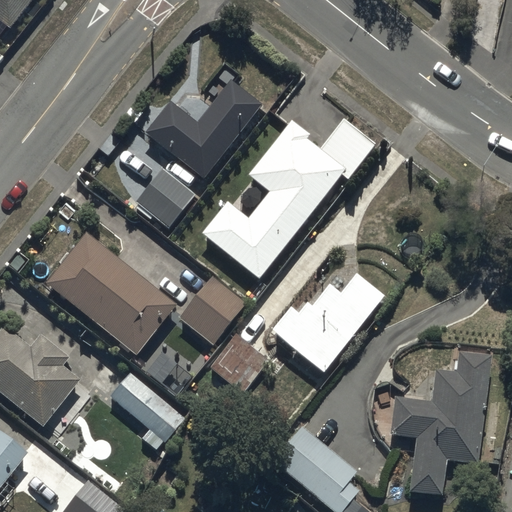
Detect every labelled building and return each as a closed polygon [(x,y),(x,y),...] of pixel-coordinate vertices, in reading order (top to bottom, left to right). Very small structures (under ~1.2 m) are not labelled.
[(0,0),(0,24),(5,29),(29,0),(0,0)] [(169,97),(142,131),(205,182),(267,105),(233,78),(199,121),(169,97)] [(229,203),(204,234),(260,280),(349,172),(354,176),(380,144),(345,116),(318,148),(311,142),(316,137),(293,118),(248,174),(270,192),(249,218),(229,203)] [(161,166),(133,202),(169,230),(197,195),(161,166)] [(84,233),(45,282),(137,354),(175,305),(84,233)] [(293,305),(273,329),(324,373),(389,297),(358,271),(339,294),(329,286),(312,306),(308,303),(301,312),(293,305)] [(206,278),(178,320),(219,347),(247,304),(206,278)] [(3,324),(0,328),(0,392),(45,429),(84,379),(68,366),(73,360),(39,333),(30,345),(3,324)] [(234,334),(209,366),(245,394),(270,362),(234,334)] [(417,438),(413,492),(443,495),(446,463),(480,466),(490,357),(458,354),(457,371),(435,369),(432,403),(394,400),(391,435),(417,438)] [(134,371),(111,396),(165,445),(188,420),(134,371)] [(306,426),(275,463),(333,511),(342,511),(360,491),(349,482),(359,471),(306,426)] [(0,491),(29,456),(0,431),(0,491)] [(89,483),(66,511),(124,511),(125,511),(89,483)]
